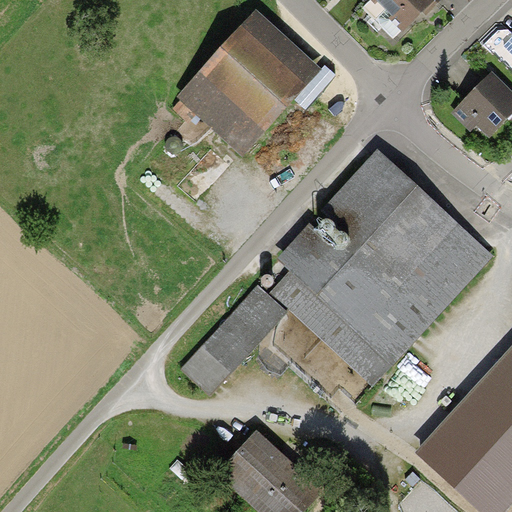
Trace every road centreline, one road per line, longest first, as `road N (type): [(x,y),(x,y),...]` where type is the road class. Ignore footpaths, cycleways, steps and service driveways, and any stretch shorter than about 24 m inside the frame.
road 1 (residential): [(181,319),(385,96)]
road 2 (unclassified): [(13,511),(181,319)]
road 3 (residential): [(385,96),(491,188)]
road 4 (residential): [(385,96),(485,0)]
road 5 (residential): [(294,0),(385,96)]
road 6 (unknown): [(123,385),(192,408),(242,411)]
